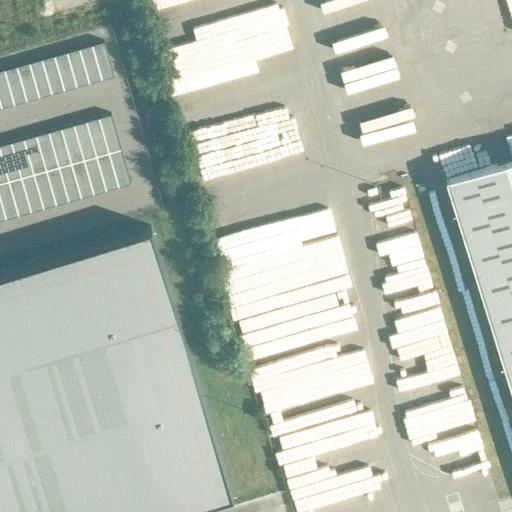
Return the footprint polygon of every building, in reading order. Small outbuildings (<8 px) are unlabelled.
[(104,39),(92,43),(101,78),(114,74),(104,39)] [(92,43),(79,47),(89,81),(101,78),(92,43)] [(79,47),(67,50),(76,85),(89,81),(79,47)] [(67,50),(54,54),(64,88),(76,85),(67,50)] [(54,54),(42,57),(51,92),(64,88),(54,54)] [(42,57),(29,61),(39,95),(51,92),(42,57)] [(29,61),(16,64),(26,99),(39,95),(29,61)] [(16,64),(4,68),(14,102),(26,99),(16,64)] [(4,68),(0,68),(0,101),(1,106),(14,102),(4,68)] [(121,147),(111,112),(99,116),(108,150),(121,147)] [(108,150),(99,116),(86,119),(96,154),(108,150)] [(96,154),(86,119),(74,123),(83,157),(96,154)] [(83,157),(74,123),(61,126),(71,161),(83,157)] [(71,161),(61,126),(49,130),(58,164),(71,161)] [(58,164),(49,130),(36,133),(46,168),(58,164)] [(46,168),(36,133),(24,137),(33,171),(46,168)] [(33,171),(24,137),(11,140),(21,175),(33,171)] [(21,175),(11,140),(0,143),(0,148),(8,178),(21,175)] [(131,181),(121,147),(108,150),(118,185),(131,181)] [(0,180),(8,178),(0,148),(0,180)] [(118,185),(108,150),(96,154),(106,188),(118,185)] [(106,188),(96,154),(83,157),(93,192),(106,188)] [(511,156),(446,177),(511,389),(511,156)] [(93,192),(83,157),(71,161),(81,195),(93,192)] [(81,195),(71,161),(58,164),(68,199),(81,195)] [(68,199),(58,164),(46,168),(56,202),(68,199)] [(56,202),(46,168),(33,171),(43,206),(56,202)] [(43,206),(33,171),(21,175),(31,209),(43,206)] [(31,209),(21,175),(8,178),(18,213),(31,209)] [(18,213),(8,178),(0,180),(0,196),(6,216),(18,213)] [(0,511),(169,511),(233,493),(151,225),(0,271),(0,511)]
